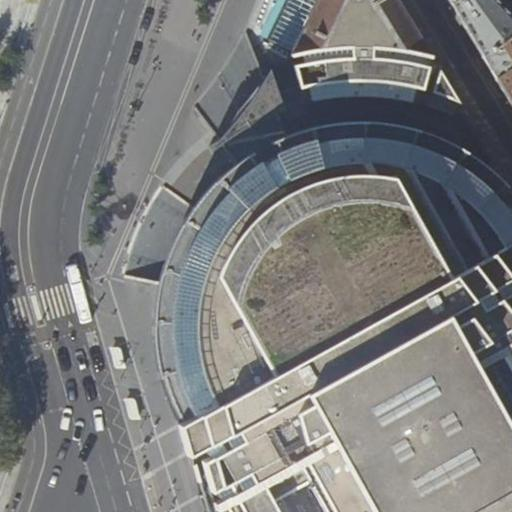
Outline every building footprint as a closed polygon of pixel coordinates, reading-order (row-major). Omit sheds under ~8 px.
[(284,0),(263,42),(291,54),(317,0),(284,0)] [(317,0),(291,54),(302,52),(316,50),(331,47),(345,46),(360,46),(379,47),(397,48),(415,51),(429,54),(437,56),(415,21),(401,0),(317,0)] [(466,30),(482,56),(511,33),(511,16),(497,0),(456,0),(451,4),(466,30)] [(511,511),(511,213),(507,207),(501,199),(511,191),(505,183),(496,174),(484,164),(466,151),(452,144),(436,137),(420,131),(411,128),(396,124),(382,122),(368,121),(358,121),(341,122),(328,123),(314,125),(305,127),(290,132),(284,134),(276,113),(282,110),(280,106),(267,69),(262,77),(243,33),(242,37),(231,57),(219,74),(206,93),(194,106),(192,109),(215,139),(207,148),(210,151),(219,145),(233,164),(230,167),(218,177),(212,184),(204,193),(195,204),(186,218),(181,226),(179,230),(173,241),(168,253),(164,267),(162,277),(158,294),(156,311),(155,327),(156,349),(158,365),(161,377),(165,386),(168,385),(172,398),(178,411),(184,424),(178,427),(182,436),(187,456),(192,454),(195,466),(192,467),(198,485),(205,511),(511,511)] [(495,78),(511,64),(511,33),(482,56),(488,66),(495,78)] [(397,48),(379,47),(360,46),(345,46),(331,47),(316,50),(302,52),(291,54),(292,59),(296,58),(301,57),(304,57),(305,63),(300,64),(294,66),(302,92),(309,90),(323,86),(339,84),(353,83),(363,83),(374,84),(390,85),(405,88),(418,91),(427,93),(429,83),(433,67),(429,66),(431,60),(435,61),(437,56),(429,54),(415,51),(397,48)] [(511,96),(511,64),(495,78),(501,87),(508,100),(511,96)] [(462,104),(442,70),(439,69),(435,85),(433,94),(438,95),(446,98),(454,101),(462,104)] [(344,96),(355,95),(367,96),(381,96),(396,99),(409,101),(415,102),(418,91),(405,88),(390,85),(374,84),(363,83),(353,83),(339,84),(323,86),(309,90),(312,101),(320,99),(331,97),(344,96)] [(427,93),(433,94),(435,85),(429,83),(427,93)]
